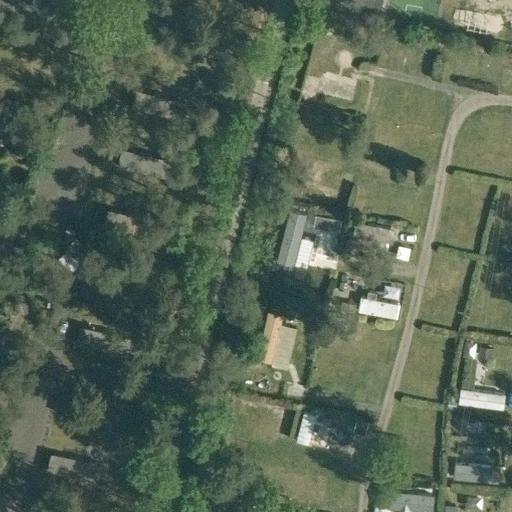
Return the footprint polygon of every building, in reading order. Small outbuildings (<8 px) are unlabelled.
[(321,17),(323,29),(335,28),(334,16),(321,17)] [(151,31),(147,47),(196,60),(200,43),(151,31)] [(319,79),(316,94),(353,102),(356,87),(337,83),(323,80),(319,79)] [(137,88),(133,106),(183,118),(187,100),(137,88)] [(33,110),(0,112),(0,128),(14,127),(29,126),(34,126),(33,110)] [(98,149),(105,119),(74,113),(68,142),(98,149)] [(122,147),(118,165),(167,176),(172,158),(122,147)] [(295,184),(292,196),(324,204),(327,192),(313,189),(300,186),(295,184)] [(112,206),(107,223),(157,235),(161,217),(112,206)] [(289,209),(276,261),(294,265),(295,263),(301,236),(307,213),(289,209)] [(356,221),(353,234),(392,241),(394,228),(356,221)] [(76,236),(66,248),(100,278),(111,267),(76,236)] [(361,243),(353,241),(352,248),(359,250),(361,243)] [(381,296),(397,299),(400,285),(384,282),(381,296)] [(345,297),(338,296),(336,302),(344,304),(345,297)] [(361,296),(358,310),(397,317),(399,303),(376,299),(367,297),(361,296)] [(268,314),(256,362),(271,366),(281,324),(283,318),(268,314)] [(346,320),(339,352),(354,355),(361,323),(346,320)] [(339,325),(332,323),(330,333),(337,334),(339,325)] [(81,325),(77,342),(128,354),(132,337),(81,325)] [(494,346),(482,345),(480,355),(492,357),(494,346)] [(460,387),(459,402),(503,408),(505,393),(460,387)] [(64,396),(60,413),(111,425),(115,408),(64,396)] [(240,429),(277,431),(278,407),(241,405),(240,429)] [(304,411),(296,440),(308,443),(312,429),(314,421),(316,414),(304,411)] [(366,423),(356,421),(354,429),(364,431),(366,423)] [(52,453),(47,470),(98,483),(103,465),(52,453)] [(455,462),(454,477),(498,481),(500,466),(455,462)] [(304,470),(298,502),(311,504),(317,473),(304,470)] [(221,471),(219,486),(230,488),(233,473),(221,471)] [(315,504),(328,503),(326,484),(314,484),(315,504)] [(381,489),(380,506),(400,509),(411,510),(430,511),(433,511),(435,495),(381,489)] [(220,498),(217,511),(242,511),(237,511),(239,502),(220,498)] [(267,511),(269,505),(260,503),(259,511),(266,511),(267,511)]
